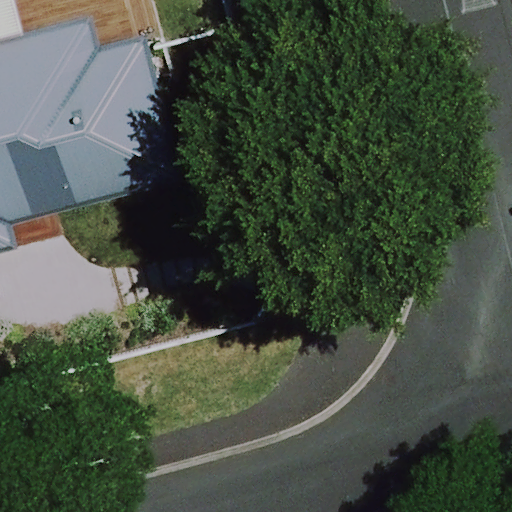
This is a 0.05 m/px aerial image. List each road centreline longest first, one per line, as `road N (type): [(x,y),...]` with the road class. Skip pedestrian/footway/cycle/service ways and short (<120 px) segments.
road 1 (residential): [(449,0),(511,251)]
road 2 (residential): [(329,511),(511,461)]
